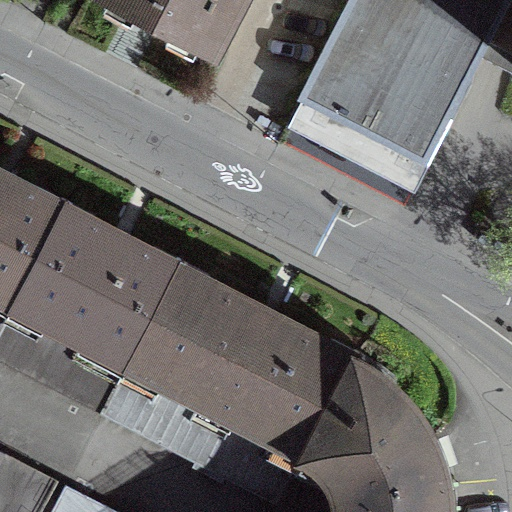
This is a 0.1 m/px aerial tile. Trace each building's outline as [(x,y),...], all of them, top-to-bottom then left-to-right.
[(237,0),(115,0),(212,50),(237,0)] [(508,0),(349,0),(299,99),(361,131),(424,164),(508,0)] [(62,205),(0,172),(0,293),(13,300),(62,205)] [(129,358),(178,265),(62,205),(13,300),(129,358)] [(307,451),(356,357),(178,265),(129,358),(223,408),(235,414),(233,417),(272,437),(274,434),(307,451)] [(0,293),(0,325),(13,300),(0,293)] [(13,300),(0,325),(0,357),(103,411),(129,358),(13,300)] [(447,511),(446,485),(438,450),(425,423),(408,397),(386,376),(356,357),(307,451),(322,464),(332,478),(337,493),(338,511),(337,511),(447,511)] [(129,358),(103,411),(196,458),(223,408),(129,358)] [(223,408),(196,458),(193,465),(222,479),(225,474),(279,502),(274,511),(337,511),(338,511),(337,493),(332,478),(322,464),(307,451),(274,434),(272,437),(233,417),(235,414),(223,408)] [(0,511),(37,511),(55,479),(0,450),(0,511)] [(120,511),(64,484),(49,511),(120,511)]
